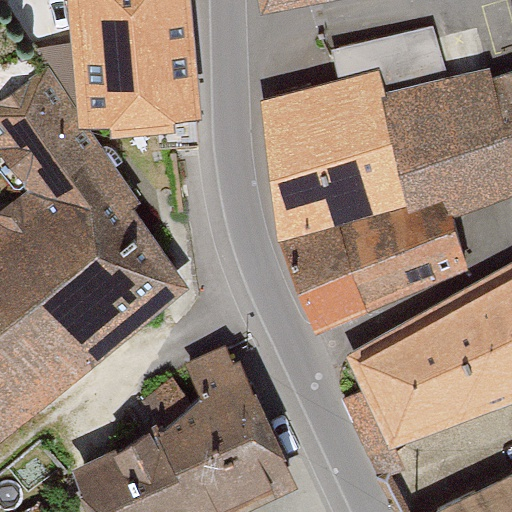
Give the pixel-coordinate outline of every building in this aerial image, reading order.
[(183,0),(34,0),(11,16),(83,116),(188,112),(183,0)] [(280,259),(407,213),(369,94),(440,76),(430,27),(333,46),(340,80),(258,104),(280,259)] [(369,94),(407,213),(439,202),(445,215),(511,192),(511,189),(482,78),(479,66),(440,76),(369,94)] [(511,69),(482,78),(511,189),(511,69)] [(0,106),(0,144),(32,185),(90,139),(39,76),(0,106)] [(0,320),(53,387),(188,281),(124,201),(133,194),(90,139),(32,185),(0,210),(0,320)] [(459,252),(445,215),(439,202),(407,213),(280,259),(312,330),(459,252)] [(388,441),(511,396),(511,266),(347,354),(388,441)] [(0,429),(53,387),(0,320),(0,429)] [(219,511),(292,478),(246,381),(226,345),(182,363),(201,391),(181,412),(70,464),(93,511),(219,511)] [(511,511),(511,470),(432,511),(511,511)] [(44,511),(36,499),(15,511),(44,511)]
